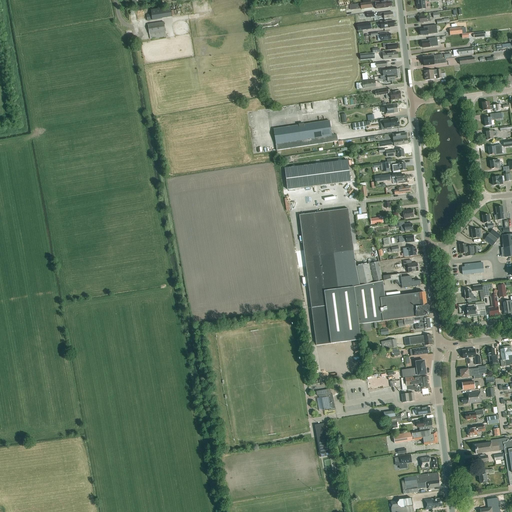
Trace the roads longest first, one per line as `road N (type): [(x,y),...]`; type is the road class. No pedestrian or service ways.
road 1 (unclassified): [(309,310),(296,208),(421,194)]
road 2 (secondary): [(452,511),(435,381),(438,342)]
road 3 (unclassified): [(469,511),(455,343)]
